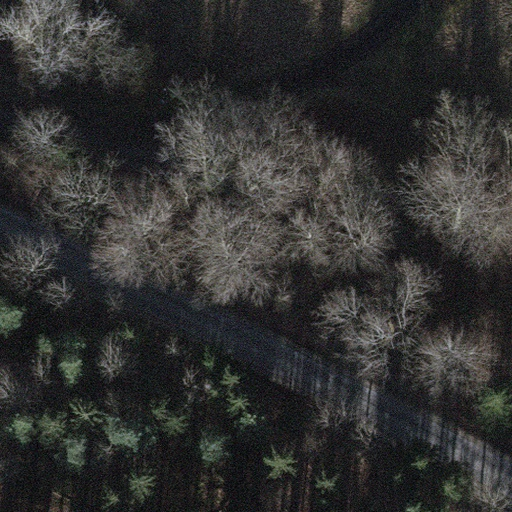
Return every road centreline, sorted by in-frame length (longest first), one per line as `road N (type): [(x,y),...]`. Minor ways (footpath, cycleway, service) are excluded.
road 1 (tertiary): [(511,478),(0,225)]
road 2 (track): [(511,213),(130,148),(0,114)]
